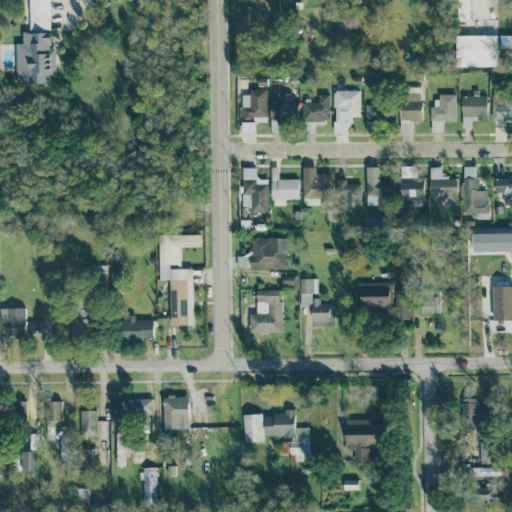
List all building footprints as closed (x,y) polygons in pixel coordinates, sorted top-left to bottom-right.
[(14,42),(15,83),(49,83),(49,76),(54,76),(54,48),(49,48),(48,0),(27,0),(28,29),(21,29),(21,42),(14,42)] [(468,0),(455,0),(455,19),(468,20),(468,0)] [(454,65),(496,66),(496,34),(454,34),(454,65)] [(511,36),(503,36),(503,58),(511,58),(511,36)] [(246,93),(246,78),(236,79),(237,93),(246,93)] [(266,88),(249,88),(249,94),(240,94),(241,121),(266,120),(266,88)] [(359,89),(334,89),(333,133),(348,133),(348,115),(359,115),(359,89)] [(295,100),(289,100),(289,92),(280,92),(281,102),(269,102),(270,131),(277,131),(276,123),(296,122),(295,100)] [(398,132),(412,131),(411,120),(420,120),(420,92),(405,93),(405,101),(397,101),(398,132)] [(443,132),(442,120),(455,120),(455,93),(435,93),(435,105),(429,105),(430,132),(443,132)] [(329,94),(317,94),(317,102),(301,102),(301,120),(328,120),(329,94)] [(486,94),(475,95),(460,95),(461,127),(470,127),(470,119),(486,119),(486,94)] [(491,118),(511,118),(511,94),(492,95),(491,118)] [(364,103),(365,121),(391,120),(391,103),(364,103)] [(253,133),(253,121),(240,121),(239,133),(253,133)] [(476,165),(462,166),(463,214),(487,214),(487,189),(477,189),(476,165)] [(267,211),(266,178),(255,178),(255,166),(241,166),(241,206),(249,205),(249,211),(267,211)] [(297,178),(277,178),(277,166),(270,166),(270,205),(284,204),(284,199),(298,198),(297,178)] [(379,179),(378,166),(364,166),(365,205),(391,204),(390,179),(379,179)] [(456,204),(458,177),(441,176),(441,167),(429,166),(428,195),(440,195),(439,203),(456,204)] [(422,177),(410,177),(411,168),(399,168),(398,198),(422,199),(422,177)] [(302,205),(324,204),(324,177),(301,178),(302,205)] [(511,177),(494,178),(494,192),(502,191),(503,204),(511,203),(511,177)] [(360,210),(360,183),(341,183),(341,209),(360,210)] [(191,267),(169,267),(169,246),(198,245),(198,232),(157,233),(158,278),(168,278),(169,323),(192,323),(191,267)] [(249,236),(249,267),(285,268),(286,237),(249,236)] [(236,266),(248,266),(247,254),(236,254),(236,266)] [(299,306),(311,305),(311,325),(336,324),(335,302),(319,303),(318,296),(312,296),(312,277),(299,277),(299,306)] [(358,281),(357,307),(391,308),(391,282),(358,281)] [(511,284),(491,284),(491,318),(511,318),(511,284)] [(280,330),(279,288),(254,289),(255,312),(248,312),(248,331),(280,330)] [(412,312),(438,312),(439,293),(413,292),(412,312)] [(408,318),(409,293),(395,293),(394,317),(408,318)] [(71,332),(87,331),(86,296),(69,297),(71,332)] [(0,306),(0,334),(24,334),(24,306),(0,306)] [(118,319),(118,339),(152,337),(151,319),(134,319),(133,313),(126,313),(126,319),(118,319)] [(35,333),(51,334),(52,319),(36,319),(35,333)] [(163,424),(187,424),(186,394),(162,395),(163,424)] [(478,396),(461,396),(460,426),(477,427),(478,396)] [(45,397),(44,432),(60,433),(61,398),(45,397)] [(152,398),(118,398),(118,413),(152,413),(152,398)] [(6,420),(24,421),(24,399),(6,399),(6,420)] [(96,434),(96,408),(79,408),(79,434),(96,434)] [(242,440),(263,439),(263,436),(294,435),(293,411),(260,411),(260,412),(242,412),(242,440)] [(343,448),(353,448),(353,460),(368,461),(369,443),(373,443),(374,418),(344,417),(343,448)] [(289,440),(290,459),(302,459),(302,453),(308,453),(308,426),(294,426),(294,439),(289,440)] [(126,433),(114,433),(115,466),(127,465),(126,433)] [(479,439),(477,463),(491,464),(493,440),(479,439)] [(75,467),(93,467),(94,448),(75,447),(75,467)] [(35,472),(36,450),(20,449),(19,472),(35,472)] [(497,475),(498,466),(471,465),(471,474),(497,475)] [(155,498),(156,466),(142,466),(142,498),(155,498)] [(357,488),(357,478),(341,478),(342,488),(357,488)] [(75,501),(88,500),(88,486),(74,487),(75,501)] [(500,487),(471,486),(471,500),(499,501),(500,487)]
